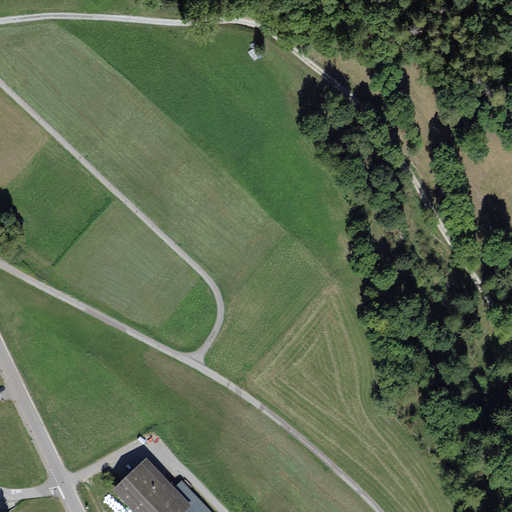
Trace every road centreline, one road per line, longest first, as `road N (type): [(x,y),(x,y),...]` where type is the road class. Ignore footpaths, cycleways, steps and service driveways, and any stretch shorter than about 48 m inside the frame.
road 1 (track): [(511,333),(372,118),(276,35),(223,19),(0,19)]
road 2 (track): [(0,81),(215,293),(216,326),(194,362),(287,429),(378,511)]
road 3 (track): [(0,262),(194,362)]
road 4 (residential): [(220,511),(143,441),(62,485)]
road 5 (tertiary): [(0,353),(62,485)]
